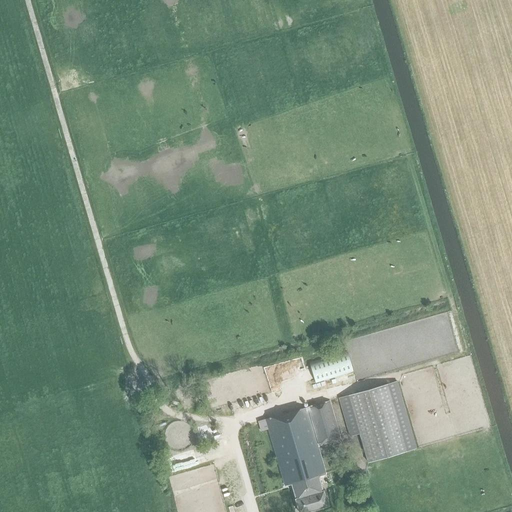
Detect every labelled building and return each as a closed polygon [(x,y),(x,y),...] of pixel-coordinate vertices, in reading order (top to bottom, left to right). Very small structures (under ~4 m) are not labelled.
[(353,371),(347,351),(310,363),(316,383),(353,371)] [(416,448),(396,381),(338,398),(349,436),(359,433),(367,463),(416,448)] [(343,441),(333,402),(311,407),(321,446),(343,441)] [(327,476),(309,408),(261,421),(263,429),(270,427),(286,486),(295,484),(299,499),(296,499),(299,511),(306,511),(327,507),(324,492),(321,493),(317,478),(327,476)] [(212,428),(202,430),(205,442),(214,440),(212,428)]
